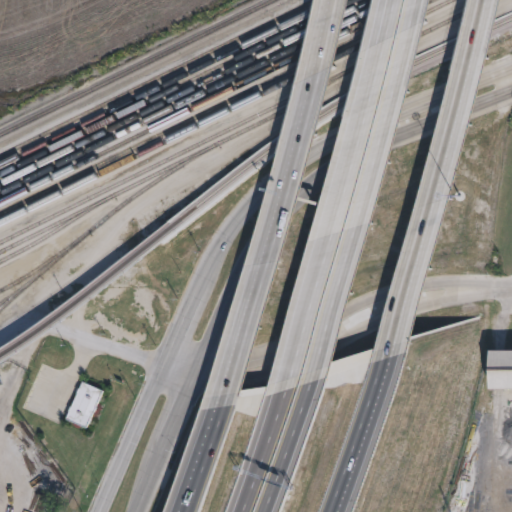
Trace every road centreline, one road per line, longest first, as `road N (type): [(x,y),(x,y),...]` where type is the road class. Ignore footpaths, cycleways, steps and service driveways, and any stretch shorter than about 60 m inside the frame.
road 1 (secondary): [(511,59),(328,142),(255,197),(207,264),(96,511)]
road 2 (secondary): [(134,511),(242,271),(293,195),(370,144),(511,87)]
road 3 (motorway): [(392,0),(284,389)]
road 4 (motorway): [(331,0),(258,286),(220,383)]
road 5 (motorway): [(310,381),(417,0)]
road 6 (motorway): [(393,369),(475,89),(490,0)]
road 7 (residential): [(169,348),(202,362),(255,365),(305,349),(417,288),(511,286)]
road 8 (motorway): [(340,511),(393,369)]
road 9 (motorway): [(262,511),(310,381)]
road 10 (motorway): [(220,383),(175,511)]
road 11 (motorway): [(284,389),(240,511)]
